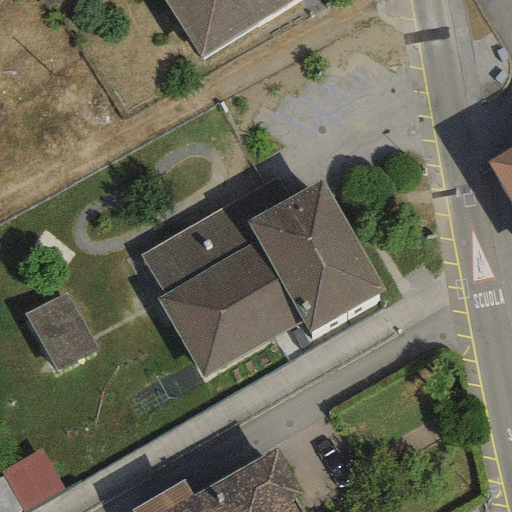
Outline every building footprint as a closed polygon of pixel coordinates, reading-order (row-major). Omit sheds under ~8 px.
[(63,0),(42,0),(49,10),(63,0)] [(302,0),(153,0),(193,69),(305,5),(302,0)] [(511,147),(485,164),(511,207),(511,147)] [(252,193),(139,257),(161,296),(156,299),(201,378),(301,321),(308,334),(382,292),(320,181),(283,201),(272,182),(252,193)] [(101,353),(70,296),(28,319),(59,376),(101,353)] [(28,511),(63,493),(39,449),(4,469),(0,470),(0,479),(17,511),(28,511)] [(190,497),(163,511),(298,511),(292,500),(301,495),(275,449),(190,497)] [(130,510),(131,511),(163,511),(190,497),(180,481),(130,510)]
